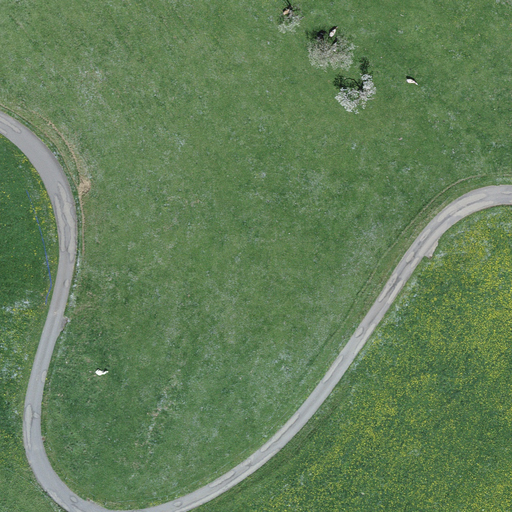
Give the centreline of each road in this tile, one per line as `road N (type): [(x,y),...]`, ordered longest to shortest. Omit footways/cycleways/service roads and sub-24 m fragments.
road 1 (residential): [(511,199),(466,206),(441,226),(297,422),(242,476),(164,511)]
road 2 (residential): [(93,511),(67,498),(45,471),(33,435),(35,394),(69,263),(67,217),(50,169),(0,127)]
